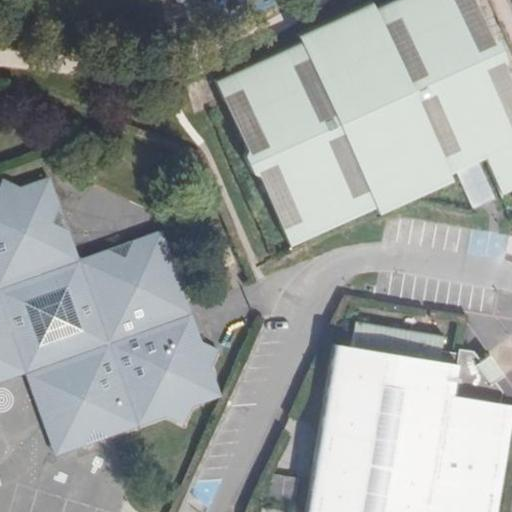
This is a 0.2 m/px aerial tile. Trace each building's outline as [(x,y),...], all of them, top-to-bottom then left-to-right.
[(489,37),(472,0),(388,0),(373,7),(369,0),(368,0),(296,33),(299,40),(213,79),(224,102),(245,150),(243,157),(251,175),(257,177),(289,245),(355,217),(375,208),(378,214),(451,181),(448,175),(485,158),(501,195),(511,190),(511,191),(511,86),(502,64),(505,58),(497,40),(489,37)] [(35,181),(54,190),(49,176),(35,181)] [(54,190),(35,181),(18,187),(2,180),(0,184),(0,338),(36,356),(73,374),(78,388),(70,405),(53,411),(46,426),(52,445),(68,452),(124,431),(132,413),(150,422),(166,416),(182,424),(190,408),(207,402),(215,383),(209,366),(216,351),(202,344),(195,327),(177,318),(185,300),(179,283),(187,268),(172,261),(166,244),(147,235),(133,240),(123,257),(107,249),(92,255),(87,264),(79,260),(69,256),(74,245),(69,231),(49,222),(59,203),(54,190)] [(69,231),(59,203),(49,222),(69,231)] [(161,230),(147,235),(166,244),(161,230)] [(123,257),(133,240),(107,249),(123,257)] [(69,256),(79,260),(79,259),(74,245),(69,256)] [(92,255),(79,259),(79,260),(87,264),(92,255)] [(195,327),(185,300),(177,318),(195,327)] [(418,337),(419,331),(355,321),(350,347),(332,345),(304,511),(494,511),(511,406),(500,404),(501,392),(495,382),(504,375),(496,374),(487,362),(489,354),(479,361),(472,351),(458,349),(457,354),(440,351),(443,335),(428,333),(427,338),(418,337)] [(0,382),(25,373),(46,426),(53,411),(70,405),(78,388),(73,374),(36,356),(0,338),(0,382)] [(220,397),(215,383),(207,402),(220,397)] [(124,431),(150,422),(132,413),(124,431)] [(68,452),(52,445),(56,456),(68,452)] [(266,502),(294,507),(299,478),(272,474),(266,502)]
